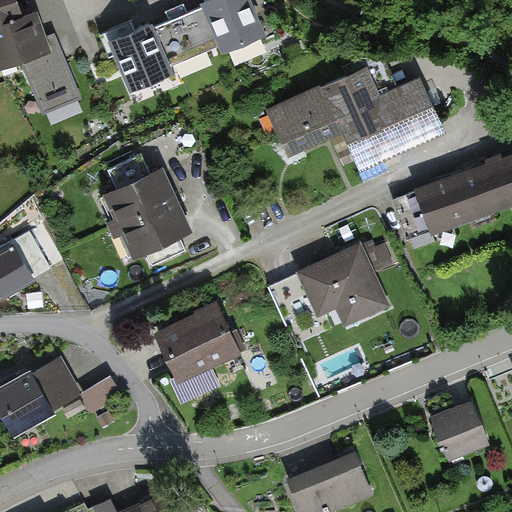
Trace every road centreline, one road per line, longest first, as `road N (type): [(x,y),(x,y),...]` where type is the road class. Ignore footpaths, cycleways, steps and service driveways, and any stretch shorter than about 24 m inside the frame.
road 1 (residential): [(185,447),(224,446),(299,426),(511,336)]
road 2 (residential): [(0,325),(63,326),(105,349),(144,397),(152,446)]
road 3 (residential): [(0,491),(71,460),(152,446)]
